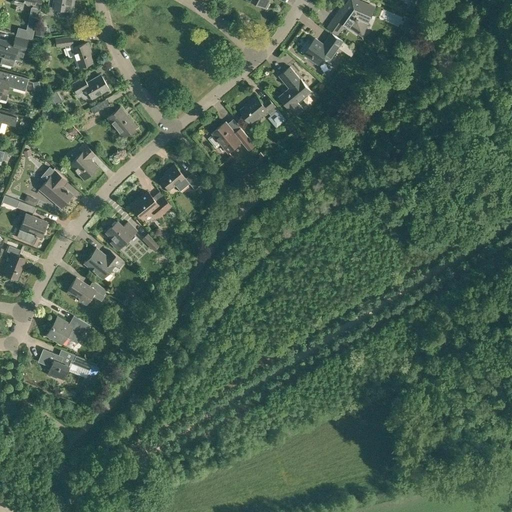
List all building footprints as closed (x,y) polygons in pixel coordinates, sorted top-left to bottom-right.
[(15,0),(33,4),(32,7),(39,9),(41,0),(15,0)] [(71,11),(73,0),(48,0),(46,14),(53,15),(53,11),(62,12),(62,9),(71,11)] [(250,0),(267,9),(271,1),(270,0),(250,0)] [(360,0),(348,0),(336,17),(329,28),(338,34),(345,23),(350,26),(362,35),(374,6),(360,0)] [(415,13),(418,6),(411,4),(409,11),(415,13)] [(44,36),(45,26),(36,25),(35,35),(44,36)] [(32,40),(34,32),(18,27),(16,35),(32,40)] [(329,59),(342,41),(332,33),(324,44),(315,38),(304,54),(311,59),(314,55),(321,60),(324,56),(329,59)] [(0,39),(0,55),(2,56),(1,63),(12,66),(17,50),(24,52),(27,40),(15,36),(13,43),(0,39)] [(56,46),(64,45),(68,57),(75,55),(79,66),(92,62),(90,55),(91,54),(87,42),(73,47),(72,44),(71,36),(55,38),(56,46)] [(49,45),(47,44),(42,44),(41,46),(41,51),(43,52),(48,52),(50,50),(49,45)] [(347,44),(343,50),(350,55),(354,49),(347,44)] [(28,78),(0,70),(0,101),(6,103),(8,94),(6,93),(9,82),(14,83),(13,88),(25,91),(28,78)] [(279,96),(289,108),(295,115),(303,108),(298,101),(311,91),(301,79),(300,79),(295,72),(290,76),(285,71),(279,75),(289,88),(279,96)] [(91,98),(108,88),(101,74),(86,83),(83,77),(71,84),(77,94),(86,89),(91,98)] [(266,116),(270,113),(271,115),(268,117),(277,127),(286,119),(276,108),(269,99),(263,103),(257,96),(250,102),(250,103),(240,111),(251,123),(263,112),(266,116)] [(109,104),(105,98),(90,108),(93,113),(109,104)] [(53,108),(44,106),(42,115),(50,117),(53,108)] [(123,136),(136,126),(120,107),(107,117),(123,136)] [(297,116),(301,122),(310,118),(307,111),(297,116)] [(289,118),(284,123),(290,131),(296,127),(289,118)] [(212,133),(213,134),(208,138),(216,148),(221,143),(228,152),(242,141),(249,149),(255,145),(241,128),(235,132),(226,121),(212,133)] [(84,179),(97,166),(89,158),(94,154),(84,143),(79,148),(82,151),(69,163),(84,179)] [(169,189),(175,184),(180,190),(189,183),(194,189),(204,181),(194,170),(185,178),(174,164),(164,172),(165,174),(160,178),(169,189)] [(40,176),(46,180),(39,188),(61,207),(72,194),(63,186),(68,181),(53,168),(53,169),(49,166),(40,176)] [(157,216),(170,205),(163,196),(156,202),(148,191),(139,198),(138,197),(130,204),(142,218),(148,213),(149,214),(153,211),(157,216)] [(33,213),(35,207),(19,200),(16,206),(33,213)] [(25,213),(19,228),(16,236),(34,243),(37,235),(41,236),(47,221),(25,213)] [(122,226),(117,221),(105,232),(113,239),(110,242),(117,249),(136,230),(128,221),(122,226)] [(159,245),(147,232),(142,238),(154,250),(159,245)] [(16,244),(15,248),(9,245),(7,251),(12,253),(3,274),(17,279),(25,258),(18,255),(20,250),(22,246),(16,244)] [(119,267),(123,261),(110,251),(106,256),(96,247),(84,262),(102,278),(114,263),(119,267)] [(103,295),(106,290),(92,280),(89,286),(76,277),(67,291),(86,303),(95,290),(103,295)] [(86,331),(90,325),(73,315),(68,323),(57,317),(46,335),(61,344),(65,336),(77,343),(84,330),(86,331)] [(73,361),(75,355),(64,350),(62,356),(43,348),(37,361),(50,366),(48,373),(63,379),(71,360),(73,361)]
